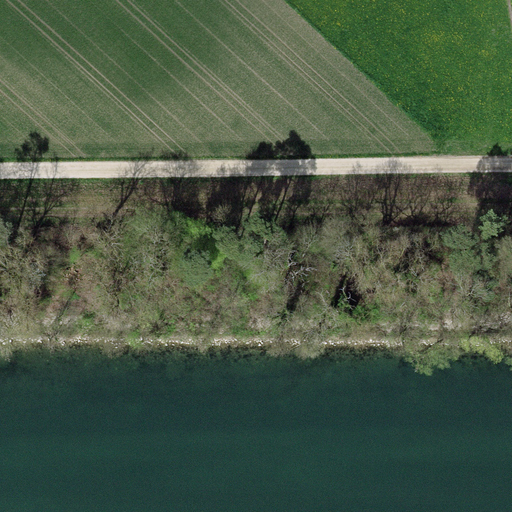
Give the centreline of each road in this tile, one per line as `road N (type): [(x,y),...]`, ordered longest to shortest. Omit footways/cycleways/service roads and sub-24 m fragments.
road 1 (track): [(0,166),(511,159)]
road 2 (track): [(0,219),(511,215)]
